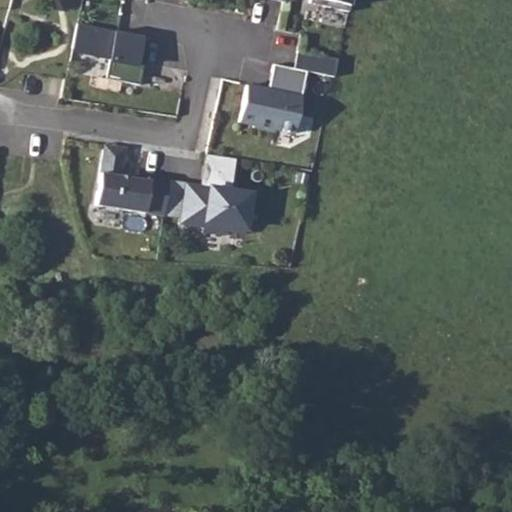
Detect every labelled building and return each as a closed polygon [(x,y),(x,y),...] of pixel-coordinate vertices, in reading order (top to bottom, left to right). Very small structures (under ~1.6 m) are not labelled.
[(349,12),(351,0),(310,0),(310,3),(349,12)] [(141,37),(77,24),(71,49),(109,57),(104,79),(139,86),(143,62),(137,61),(141,37)] [(292,134),(300,97),(246,85),(238,122),(252,125),(251,127),(273,132),(273,129),(292,134)] [(162,216),(168,180),(148,177),(147,182),(120,178),(124,153),(103,149),(94,206),(162,216)] [(234,159),(205,155),(200,186),(199,192),(189,191),(187,199),(182,198),(179,219),(202,222),(201,227),(222,231),(222,226),(243,229),(249,194),(229,191),(234,159)] [(185,184),(182,198),(187,199),(189,191),(199,192),(200,186),(185,184)] [(242,234),(243,229),(222,226),(222,231),(242,234)] [(221,236),(222,231),(201,227),(200,232),(221,236)]
